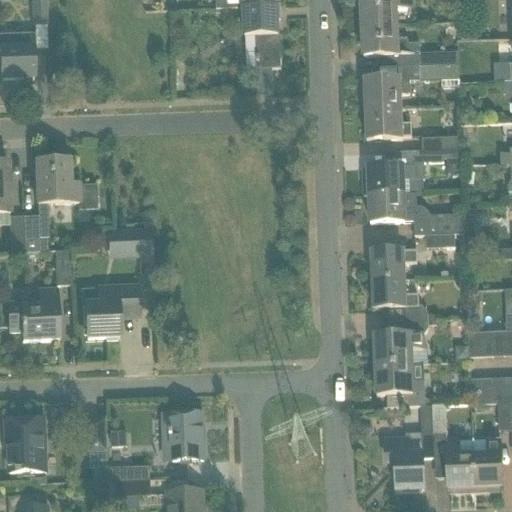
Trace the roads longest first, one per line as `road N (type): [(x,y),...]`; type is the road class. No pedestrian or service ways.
road 1 (residential): [(0,132),(322,121)]
road 2 (residential): [(329,384),(322,121)]
road 3 (residential): [(0,395),(248,386)]
road 4 (residential): [(337,511),(329,384)]
road 5 (residential): [(252,511),(248,386)]
road 6 (residential): [(322,121),(317,0)]
